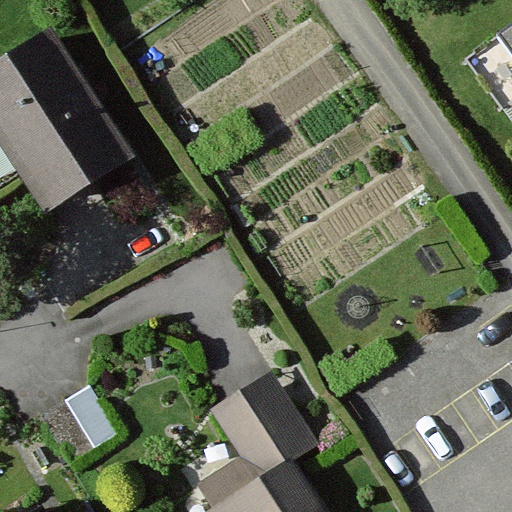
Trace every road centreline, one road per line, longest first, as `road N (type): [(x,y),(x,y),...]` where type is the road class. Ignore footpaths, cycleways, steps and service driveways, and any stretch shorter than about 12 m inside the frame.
road 1 (unknown): [(108,197),(108,236),(41,302),(27,330),(47,341),(67,339),(178,281),(200,287),(221,324)]
road 2 (residential): [(511,236),(346,0)]
